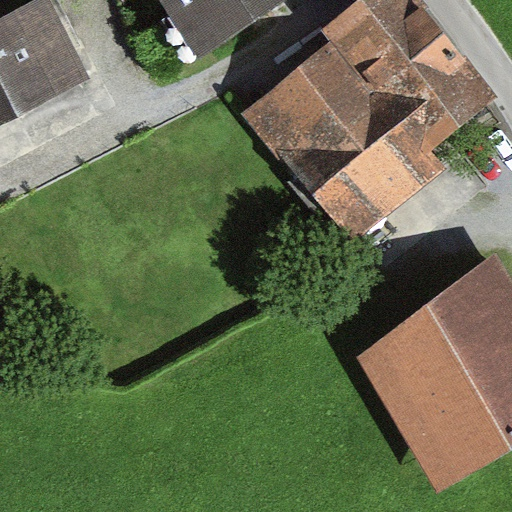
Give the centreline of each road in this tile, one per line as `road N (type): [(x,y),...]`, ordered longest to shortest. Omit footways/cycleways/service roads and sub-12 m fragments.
road 1 (track): [(0,192),(251,62),(319,0)]
road 2 (unclassified): [(442,0),(511,102)]
